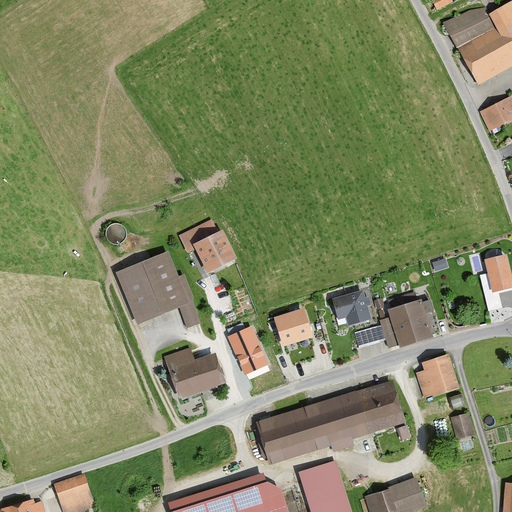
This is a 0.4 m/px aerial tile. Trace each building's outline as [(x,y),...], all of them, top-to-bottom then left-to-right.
[(435,0),(432,2),(438,13),(454,5),(450,0),(435,0)] [(487,10),(469,13),(444,27),(478,88),(511,69),(511,0),(508,0),(511,6),(491,17),(487,10)] [(511,98),(482,115),(492,134),(511,124),(511,98)] [(218,233),(212,221),(178,239),(188,257),(196,252),(209,276),(239,260),(223,231),(218,233)] [(122,246),(125,244),(127,240),(128,236),(126,231),(123,228),(119,227),(114,227),(111,229),(108,232),(107,235),(107,240),(109,243),(112,246),(114,247),(119,247),(122,246)] [(179,279),(168,253),(116,275),(138,327),(180,310),(188,329),(201,324),(192,302),(194,301),(184,277),(179,279)] [(483,261),(493,295),(511,290),(511,272),(507,254),(483,261)] [(333,301),(339,322),(346,319),(348,327),(372,321),(368,308),(372,307),(370,299),(366,300),(364,292),(333,301)] [(422,301),(388,312),(391,319),(379,322),(381,327),(364,332),(369,347),(387,342),(389,349),(399,346),(400,348),(435,337),(427,314),(435,311),(432,302),(423,305),(422,301)] [(376,303),(380,313),(385,311),(381,302),(376,303)] [(283,349),(313,340),(308,325),(304,311),(274,320),(278,333),(283,349)] [(260,348),(251,329),(229,339),(238,358),(260,348)] [(215,354),(195,362),(190,349),(164,359),(179,401),(226,384),(215,354)] [(460,389),(449,356),(423,365),(425,372),(416,375),(425,401),(460,389)] [(406,425),(393,382),(270,419),(272,423),(258,427),(269,462),(283,458),(284,462),(316,453),(320,466),(336,461),(334,453),(350,448),(348,442),(406,425)] [(428,413),(465,405),(463,394),(426,402),(428,413)] [(475,436),(468,413),(451,419),(458,441),(475,436)] [(511,438),(511,426),(491,426),(490,438),(511,438)] [(312,511),(351,511),(337,463),(300,474),(312,511)] [(290,511),(281,484),(266,476),(264,468),(167,498),(171,511),(290,511)] [(86,477),(56,487),(64,511),(84,511),(97,508),(86,477)] [(414,511),(428,507),(417,478),(364,499),(369,511),(414,511)] [(1,511),(44,511),(43,504),(35,507),(33,502),(1,511)]
